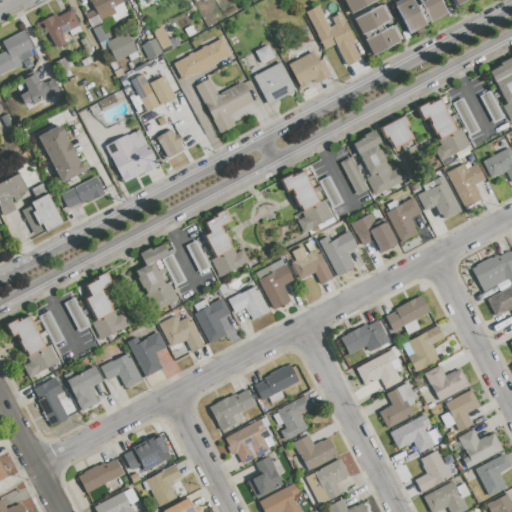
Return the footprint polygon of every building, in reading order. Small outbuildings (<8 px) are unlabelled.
[(88,0),(120,0),(127,14),(113,21),(111,18),(91,27),(84,14),(93,10),(88,0)] [(375,0),(350,13),(343,0),(375,0)] [(392,3),(397,0),(412,0),(415,6),(420,3),(418,0),(438,0),(446,14),(430,22),(429,21),(424,24),(425,26),(409,34),(392,3)] [(353,19),(384,4),(391,19),(381,23),(384,29),(394,24),(401,38),(397,40),(398,42),(371,55),(364,40),(365,39),(363,33),(361,34),(353,19)] [(40,22),(56,14),(57,17),(70,9),(79,25),(78,26),(80,31),(71,36),(68,31),(61,35),(65,43),(55,48),(40,22)] [(309,20),(320,14),(328,29),(332,27),(329,21),(339,16),(342,21),(343,20),(354,41),(351,43),(359,59),(347,65),(340,49),(338,50),(333,41),(322,47),(309,20)] [(92,29),(104,24),(110,37),(99,43),(92,29)] [(184,29),(193,25),(196,32),(188,36),(184,29)] [(161,27),(170,46),(162,50),(152,31),(161,27)] [(0,53),(6,51),(1,42),(24,31),(32,48),(28,50),(31,56),(19,61),(21,65),(0,74),(0,53)] [(106,43),(125,33),(138,57),(130,61),(127,55),(115,61),(106,43)] [(85,38),(92,52),(86,56),(78,42),(85,38)] [(182,81),(173,63),(221,38),(230,56),(182,81)] [(141,46),(155,39),(162,53),(148,60),(141,46)] [(267,44),(274,58),(262,65),(254,51),(267,44)] [(288,66),(313,52),(318,61),(321,59),(330,75),(315,84),(313,80),(300,88),(288,66)] [(64,57),(69,67),(57,73),(52,63),(64,57)] [(22,62),(29,59),(33,66),(25,70),(22,62)] [(279,62),(294,90),(267,103),(253,76),(279,62)] [(22,80),(34,75),(38,82),(41,81),(43,84),(53,79),(58,91),(32,104),(31,101),(24,105),(19,96),(28,91),(22,80)] [(164,75),(175,97),(159,106),(148,83),(164,75)] [(194,86),(209,79),(217,94),(241,81),(252,102),(228,114),(234,126),(219,134),(194,86)] [(493,123),(478,97),(489,90),(504,116),(493,123)] [(139,99),(151,92),(158,106),(146,113),(139,99)] [(451,104),(462,98),(478,130),(468,136),(451,104)] [(449,117),(455,114),(457,119),(450,122),(455,131),(460,128),(469,145),(463,148),(465,153),(459,156),(457,152),(440,160),(434,148),(441,144),(435,133),(434,133),(429,124),(430,123),(427,117),(422,119),(416,108),(425,103),(427,106),(439,99),(449,117)] [(0,117),(7,114),(11,123),(5,126),(0,117)] [(379,128),(404,115),(409,125),(405,127),(411,139),(392,149),(386,137),(384,138),(379,128)] [(36,136),(59,124),(84,171),(61,183),(36,136)] [(155,137),(170,129),(174,135),(177,133),(182,142),(179,144),(182,150),(168,158),(155,137)] [(352,144),(363,138),(362,136),(373,130),(379,142),(375,144),(378,150),(380,149),(386,160),(384,161),(387,167),(389,166),(391,171),(396,168),(404,181),(373,197),(364,179),(368,176),(363,168),(357,171),(367,189),(356,195),(339,163),(350,157),(355,166),(361,163),(352,144)] [(104,146),(126,135),(134,150),(146,144),(157,166),(123,183),(104,146)] [(489,178),(504,172),(509,183),(511,181),(511,154),(509,147),(481,160),(489,178)] [(445,173),(467,161),(470,167),(476,164),(484,179),(474,184),(478,192),(477,193),(480,199),(464,208),(445,173)] [(277,179),(288,173),(290,177),(303,171),(312,189),(319,186),(317,182),(328,176),(342,203),(331,208),(322,190),(314,193),(319,202),(323,200),(332,218),(326,221),(328,226),(325,227),(323,223),(303,233),(296,221),(305,217),(299,205),(296,207),(291,197),(294,195),(291,189),(283,193),(277,179)] [(0,210),(0,182),(18,173),(27,189),(18,194),(20,198),(12,202),(16,209),(3,216),(0,210)] [(460,211),(444,220),(436,205),(424,211),(416,195),(435,185),(432,180),(441,175),(460,211)] [(94,177),(103,194),(90,200),(89,198),(67,209),(59,195),(94,177)] [(77,177),(80,182),(74,185),(71,180),(77,177)] [(42,183),(63,222),(35,236),(21,211),(31,205),(30,203),(36,200),(30,189),(42,183)] [(385,213),(388,211),(385,205),(395,200),(398,205),(413,198),(420,212),(410,218),(414,226),(413,227),(417,234),(400,242),(385,213)] [(203,236),(208,233),(203,222),(215,216),(213,214),(225,208),(231,221),(219,227),(222,234),(225,232),(230,242),(229,243),(235,254),(242,250),(248,262),(219,277),(210,260),(215,258),(210,248),(202,252),(210,267),(198,274),(184,246),(196,240),(200,248),(208,244),(203,236)] [(384,222),(396,245),(380,254),(373,239),(361,245),(350,224),(369,214),(376,226),(384,222)] [(336,275),(318,241),(327,236),(330,242),(338,237),(337,236),(348,230),(356,246),(346,252),(350,259),(349,260),(352,266),(336,275)] [(162,244),(167,254),(152,262),(157,271),(164,268),(160,260),(171,254),(185,281),(174,287),(167,272),(159,276),(164,284),(168,282),(177,300),(171,303),(173,308),(169,310),(167,306),(158,310),(149,293),(146,294),(143,288),(142,289),(136,278),(137,277),(134,271),(145,266),(138,254),(149,248),(150,250),(162,244)] [(332,277),(320,284),(314,272),(299,280),(290,263),(295,260),(290,252),(302,246),(306,254),(317,249),(332,277)] [(469,268),(481,292),(511,275),(511,258),(507,249),(469,268)] [(254,273),(280,259),(283,265),(284,265),(292,280),(282,285),(289,299),(272,308),(257,280),(258,280),(254,273)] [(83,298),(89,295),(84,285),(96,279),(95,278),(105,272),(111,283),(101,288),(113,311),(118,309),(121,313),(123,312),(129,325),(109,335),(112,340),(109,342),(106,336),(99,340),(90,323),(95,321),(83,298)] [(217,287),(224,283),(229,291),(222,295),(217,287)] [(226,299),(238,293),(239,294),(255,286),(268,311),(252,320),(249,315),(248,316),(244,308),(234,313),(226,299)] [(511,286),(485,297),(492,316),(511,309),(511,312),(511,286)] [(429,312),(413,320),(418,329),(407,334),(403,326),(393,331),(385,316),(395,311),(394,309),(420,295),(429,312)] [(63,303),(74,298),(88,325),(78,330),(63,303)] [(193,314),(196,312),(192,305),(205,299),(208,305),(221,298),(229,314),(219,320),(226,333),(208,343),(193,314)] [(38,317),(49,311),(63,340),(52,345),(38,317)] [(158,324),(175,315),(178,322),(189,316),(204,345),(190,352),(184,340),(170,347),(158,324)] [(5,324),(14,319),(16,323),(29,316),(33,322),(38,320),(39,322),(33,325),(38,334),(44,331),(46,335),(40,338),(44,347),(50,344),(59,361),(51,365),(54,371),(51,372),(48,367),(29,378),(22,365),(30,362),(24,351),(23,352),(17,341),(19,340),(16,335),(11,337),(5,324)] [(339,338),(347,335),(346,334),(366,324),(367,326),(377,321),(388,342),(368,352),(365,346),(348,355),(339,338)] [(401,344),(436,326),(442,339),(431,345),(435,353),(434,353),(437,360),(415,371),(401,344)] [(126,342),(137,336),(139,341),(157,332),(165,347),(153,353),(161,369),(144,377),(126,342)] [(355,368),(390,350),(390,348),(395,346),(399,355),(395,357),(399,367),(394,370),(400,381),(385,389),(379,378),(364,386),(355,368)] [(128,353),(141,378),(124,388),(117,375),(106,381),(99,368),(128,353)] [(298,381),(261,401),(253,386),(264,380),(263,378),(269,375),(269,374),(283,366),(284,367),(289,365),(298,381)] [(438,402),(423,374),(438,365),(444,376),(453,371),(454,372),(459,369),(468,386),(438,402)] [(93,366),(100,381),(90,387),(97,402),(81,410),(65,380),(93,366)] [(36,400),(38,399),(32,389),(54,377),(58,383),(59,383),(63,390),(65,390),(68,396),(61,400),(69,415),(67,416),(68,418),(50,427),(36,400)] [(386,429),(378,412),(391,405),(385,394),(407,383),(415,399),(409,408),(413,415),(386,429)] [(208,408),(215,405),(214,403),(227,397),(235,393),(236,395),(247,389),(255,405),(232,416),(235,422),(219,430),(208,408)] [(443,403),(470,390),(478,406),(465,413),(471,425),(458,432),(454,424),(445,428),(439,416),(448,412),(443,403)] [(275,411),(305,394),(312,407),(299,415),(306,429),(290,438),(282,423),(278,426),(272,415),(277,413),(275,411)] [(428,410),(432,417),(428,419),(424,412),(428,410)] [(387,433),(423,414),(428,423),(423,426),(426,432),(436,428),(441,439),(432,443),(433,445),(419,452),(413,441),(396,450),(387,433)] [(224,438),(264,417),(269,425),(267,426),(276,444),(267,448),(268,450),(242,464),(236,452),(232,454),(224,438)] [(466,469),(461,459),(468,456),(457,437),(472,429),(478,440),(486,436),(486,437),(493,433),(502,450),(466,469)] [(291,443),(307,434),(313,445),(321,440),(322,441),(328,438),(337,455),(307,471),(291,443)] [(144,472),(140,464),(130,470),(122,455),(132,450),(131,448),(149,438),(150,440),(160,435),(167,450),(157,455),(161,462),(144,472)] [(419,493),(413,480),(426,473),(419,460),(436,451),(449,477),(419,493)] [(443,458),(450,455),(453,461),(446,465),(443,458)] [(488,496),(474,470),(504,455),(510,466),(498,473),(502,481),(501,481),(504,487),(488,496)] [(254,463),(268,456),(272,462),(277,459),(284,473),(277,476),(282,484),(255,498),(246,481),(260,474),(254,463)] [(77,477),(83,474),(82,472),(96,465),(97,466),(103,463),(104,464),(115,459),(123,474),(86,493),(77,477)] [(313,473),(339,459),(348,476),(334,484),(340,494),(327,501),(313,473)] [(145,480),(174,465),(180,476),(169,483),(173,490),(172,491),(175,498),(158,507),(145,480)] [(136,472),(140,479),(132,483),(129,476),(136,472)] [(428,511),(421,497),(452,481),(455,488),(463,483),(469,494),(461,498),(467,509),(461,511),(449,511),(446,507),(436,511),(434,511),(428,511)] [(263,511),(258,502),(294,483),(298,492),(293,495),(301,511),(281,511),(279,511),(263,511)] [(95,511),(93,507),(131,487),(138,500),(130,504),(134,511),(95,511)] [(511,511),(511,503),(510,504),(505,494),(484,504),(487,511),(495,511),(496,511),(511,511)] [(23,511),(0,511),(0,498),(1,498),(7,508),(13,505),(13,506),(19,503),(23,511)] [(161,511),(186,498),(193,510),(198,506),(201,511),(161,511)] [(328,511),(326,507),(341,499),(346,509),(354,505),(354,507),(361,503),(365,511),(328,511)]
